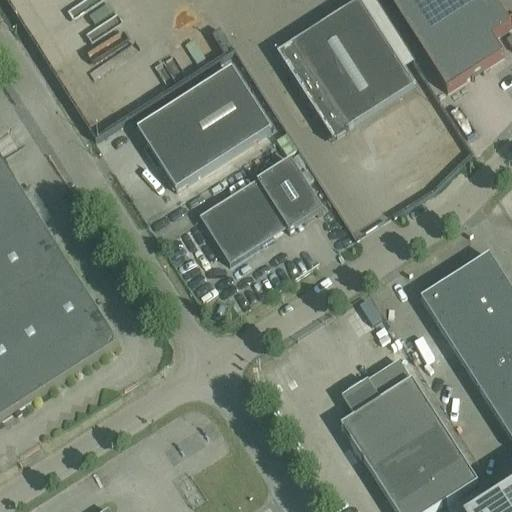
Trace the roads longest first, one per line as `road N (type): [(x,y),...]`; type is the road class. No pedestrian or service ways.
road 1 (unclassified): [(218,373),(0,47)]
road 2 (unclassified): [(218,373),(448,225),(511,161)]
road 3 (unknown): [(389,263),(222,0)]
road 4 (unclassified): [(0,509),(218,373)]
road 5 (unclassified): [(305,511),(218,373)]
